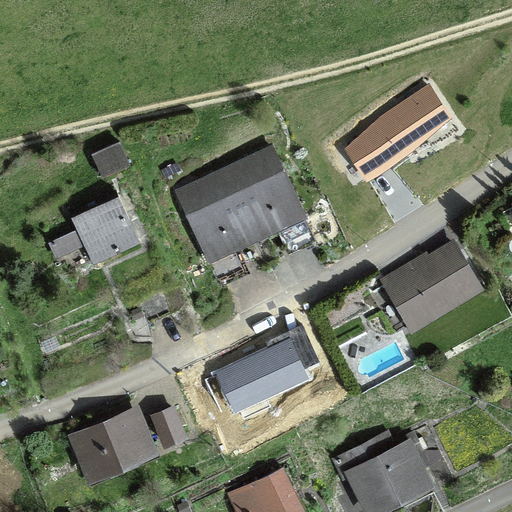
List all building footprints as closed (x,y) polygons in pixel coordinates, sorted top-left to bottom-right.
[(412,152),(450,119),(430,83),(381,116),(345,149),(367,182),(412,152)] [(114,144),(87,155),(97,178),(124,167),(114,144)] [(219,169),(253,242),(302,219),(269,145),(219,169)] [(253,242),(219,169),(170,191),(204,265),(253,242)] [(112,199),(64,223),(70,234),(48,245),(56,262),(79,251),(88,268),(135,245),(112,199)] [(447,239),(376,279),(406,332),(477,293),(447,239)] [(289,337),(215,371),(235,413),(309,378),(289,337)] [(133,408),(63,436),(82,483),(152,454),(133,408)] [(168,408),(146,417),(158,448),(180,439),(168,408)] [(387,434),(333,459),(357,511),(375,511),(428,487),(406,440),(392,446),(387,434)] [(297,511),(277,470),(224,496),(232,511),(297,511)]
